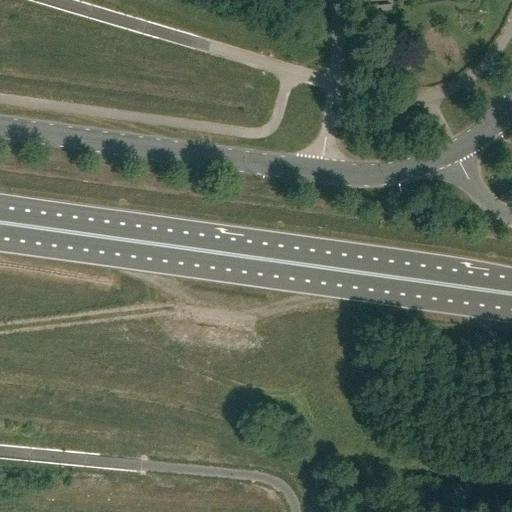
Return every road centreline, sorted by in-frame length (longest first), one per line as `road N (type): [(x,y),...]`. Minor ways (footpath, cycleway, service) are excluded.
road 1 (trunk): [(511,295),(0,221)]
road 2 (tertiary): [(321,177),(0,132)]
road 3 (unclassified): [(332,0),(321,177)]
road 4 (tertiary): [(453,152),(386,180),(321,177)]
